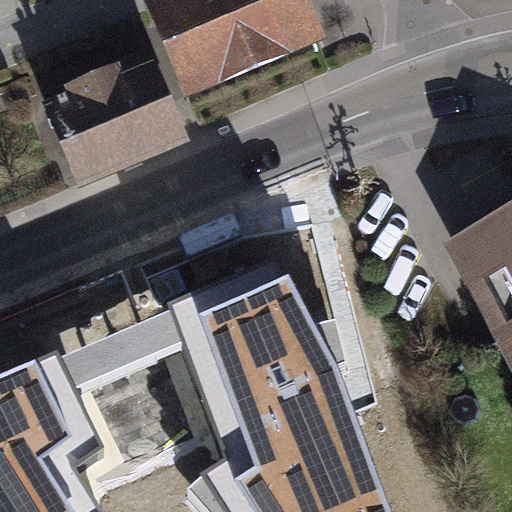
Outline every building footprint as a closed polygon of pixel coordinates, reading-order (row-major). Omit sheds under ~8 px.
[(300,0),(164,0),(148,7),(187,97),(319,41),(300,0)] [(179,143),(142,56),(108,70),(111,76),(73,91),(78,104),(67,108),(64,102),(58,105),(60,111),(52,115),(82,184),(179,143)] [(479,295),(511,277),(511,218),(454,250),(479,295)] [(404,511),(351,370),(287,257),(176,302),(231,456),(190,485),(213,511),(404,511)] [(511,277),(479,295),(504,340),(511,335),(511,277)] [(106,447),(59,346),(0,371),(0,511),(104,511),(79,467),(106,447)]
